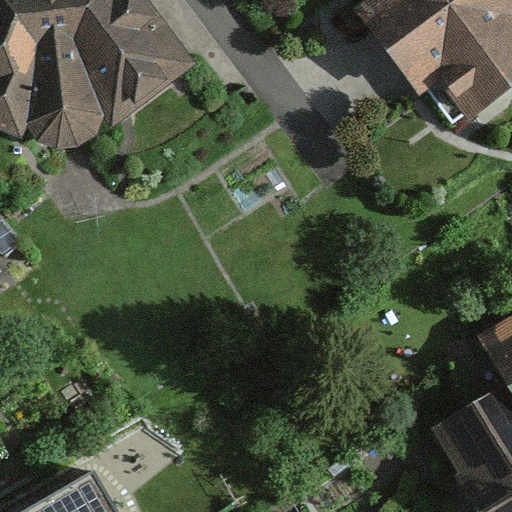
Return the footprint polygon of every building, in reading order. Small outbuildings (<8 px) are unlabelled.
[(158,0),(0,0),(0,119),(65,146),(109,142),(207,76),(158,0)] [(511,0),(390,0),(380,8),(482,137),(511,113),(511,0)] [(0,300),(16,288),(0,266),(0,300)] [(511,511),(511,330),(485,347),(511,393),(511,403),(444,444),(485,511),(511,511)] [(112,511),(90,474),(22,511),(112,511)]
